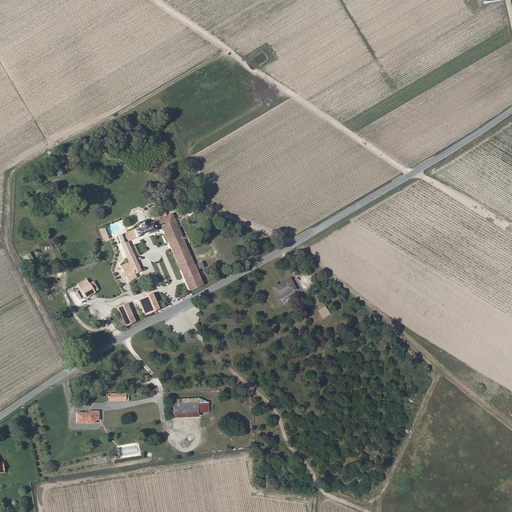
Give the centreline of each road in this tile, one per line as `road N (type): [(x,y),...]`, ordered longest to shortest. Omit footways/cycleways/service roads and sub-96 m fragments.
road 1 (unclassified): [(0,416),(511,110)]
road 2 (track): [(156,0),(511,230)]
